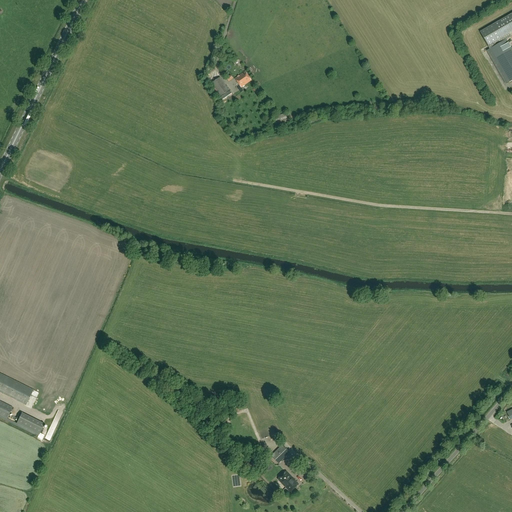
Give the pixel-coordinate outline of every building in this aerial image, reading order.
[(511,41),(510,38),(511,37),(502,20),(480,32),(490,49),(487,51),(506,84),(511,80),(511,41)] [(241,88),(251,81),(245,72),(235,79),(241,88)] [(212,83),(221,97),(230,91),(221,78),(212,83)] [(286,114),(274,117),(276,122),(287,119),(286,114)] [(34,390),(0,373),(0,392),(26,405),(34,390)] [(33,396),(28,406),(33,409),(38,398),(33,396)] [(0,415),(7,419),(13,408),(0,401),(0,415)] [(17,424),(39,435),(38,438),(42,440),(44,435),(40,433),(44,425),(22,413),(17,424)] [(54,422),(48,435),(53,437),(58,424),(54,422)] [(286,447),(275,457),(282,465),(287,459),(283,455),(288,450),(286,447)] [(299,484),(292,477),(286,471),(278,479),(290,492),(299,484)]
